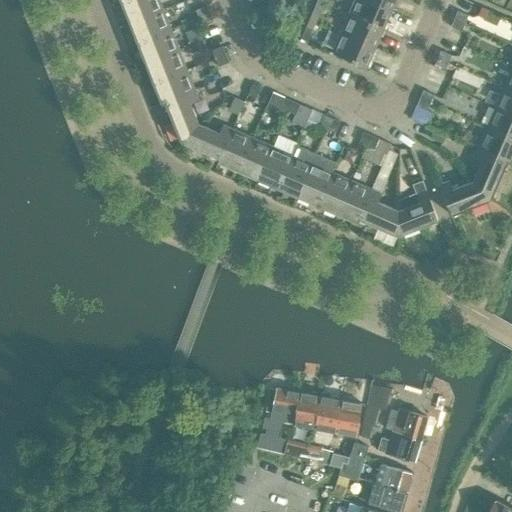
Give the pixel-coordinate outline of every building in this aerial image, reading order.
[(163,9),(158,0),(127,0),(121,3),(129,23),(163,9)] [(319,15),(324,4),(317,0),(312,12),(319,15)] [(383,29),(391,11),(366,0),(354,0),(348,14),(383,29)] [(366,0),(391,11),(395,0),(366,0)] [(209,14),(206,6),(195,10),(198,18),(209,14)] [(171,29),(163,9),(129,23),(137,43),(171,29)] [(464,23),(468,16),(457,11),(454,18),(464,23)] [(212,22),(209,14),(198,18),(202,26),(212,22)] [(374,48),(383,29),(348,14),(340,33),(374,48)] [(461,31),(464,23),(454,18),(450,27),(461,31)] [(307,42),(312,30),(305,27),(300,39),(307,42)] [(179,49),(171,29),(137,43),(145,63),(179,49)] [(366,67),(374,48),(340,33),(332,53),(366,67)] [(225,54),(222,46),(211,51),(214,59),(225,54)] [(186,70),(179,49),(145,63),(153,83),(186,70)] [(447,62),(450,55),(440,51),(437,58),(447,62)] [(228,62),(225,54),(214,59),(217,67),(228,62)] [(444,71),(447,62),(437,58),(433,66),(444,71)] [(511,91),(511,67),(511,68),(503,88),(511,91)] [(194,90),(186,70),(153,83),(161,103),(194,90)] [(255,98),(260,87),(252,84),(247,94),(255,98)] [(511,114),(511,91),(503,88),(494,107),(511,114)] [(198,124),(190,103),(198,100),(194,90),(161,103),(161,104),(165,102),(180,141),(198,124)] [(430,102),(433,95),(423,90),(419,97),(430,102)] [(426,111),(430,102),(419,97),(416,106),(426,111)] [(287,112),(291,101),(283,98),(279,108),(287,112)] [(295,115),(299,104),(291,101),(287,112),(295,115)] [(511,138),(511,114),(494,107),(486,127),(511,138)] [(326,129),(331,118),(323,115),(319,125),(326,129)] [(334,132),(339,122),(331,118),(326,129),(334,132)] [(217,162),(232,129),(222,124),(219,133),(198,124),(180,141),(219,158),(217,161),(217,162)] [(510,162),(511,157),(511,138),(486,127),(477,148),(506,161),(506,160),(510,162)] [(237,170),(252,137),(232,129),(217,162),(237,170)] [(366,146),(371,135),(363,132),(358,143),(366,146)] [(374,149),(378,139),(371,135),(366,146),(374,149)] [(257,179),(272,146),(252,137),(237,170),(257,179)] [(277,188),(292,155),(272,146),(257,179),(277,188)] [(490,199),(506,161),(477,148),(473,157),(481,160),(473,181),(490,199)] [(297,196),(311,163),(292,155),(277,188),(297,196)] [(317,205),(331,172),(311,163),(297,196),(317,205)] [(337,213),(351,180),(331,172),(317,205),(337,213)] [(357,222),(371,189),(351,180),(337,213),(357,222)] [(490,199),(473,181),(452,189),(448,181),(438,185),(450,215),(490,199)] [(397,235),(398,211),(377,202),(381,193),(371,189),(357,222),(359,219),(397,235)] [(437,219),(426,190),(415,194),(419,202),(398,211),(397,235),(437,219)] [(385,412),(390,390),(371,386),(363,425),(373,427),(378,410),(385,412)] [(293,423),(299,392),(276,388),(270,419),(264,418),(263,427),(279,430),(280,421),(293,423)] [(314,427),(321,396),(299,392),(293,423),(314,427)] [(335,431),(342,400),(321,396),(314,427),(335,431)] [(356,435),(363,404),(342,400),(335,431),(356,435)] [(420,440),(427,417),(398,409),(396,413),(390,411),(385,429),(391,431),(420,440)] [(369,440),(373,427),(363,425),(361,437),(369,440)] [(414,461),(420,440),(391,431),(388,439),(382,437),(377,451),(414,461)] [(283,453),(287,440),(261,433),(257,448),(283,453)] [(301,458),(305,444),(287,440),(283,453),(301,458)] [(353,442),(349,455),(363,460),(367,446),(353,442)] [(319,462),(323,449),(305,444),(301,458),(319,462)] [(323,449),(319,462),(329,465),(332,453),(332,451),(323,449)] [(332,453),(329,465),(342,468),(344,463),(346,464),(348,457),(332,453)] [(342,468),(340,475),(357,479),(363,460),(349,455),(348,457),(346,464),(344,463),(342,468)] [(383,466),(377,484),(407,494),(413,474),(410,473),(383,466)] [(344,499),(345,496),(349,477),(338,474),(337,479),(332,496),(344,499)] [(363,481),(357,500),(399,511),(401,511),(407,494),(377,484),(374,484),(363,481)] [(511,511),(511,508),(494,499),(487,511),(511,511)]
